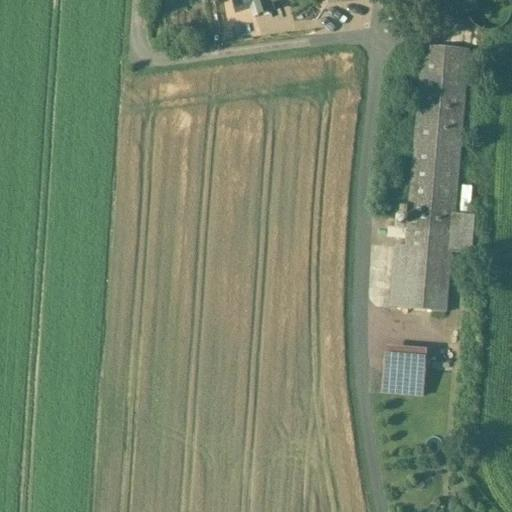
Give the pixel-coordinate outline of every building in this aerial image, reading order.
[(236,0),(240,11),(252,8),(255,17),(270,12),(267,3),(277,0),(236,0)] [(460,0),(410,0),(409,12),(458,17),(460,0)] [(469,0),(469,2),(468,4),(467,7),(467,11),(467,13),(468,16),(469,20),(471,23),(475,27),(478,29),(482,31),(486,32),(491,33),(496,32),(500,30),(502,28),(504,27),(507,24),(509,21),(510,18),(511,16),(511,13),(511,10),(511,6),(510,3),(509,0),(508,0),(469,0)] [(468,52),(423,48),(406,248),(396,247),(391,309),(445,314),(468,52)] [(426,365),(384,361),(381,394),(423,397),(426,365)]
